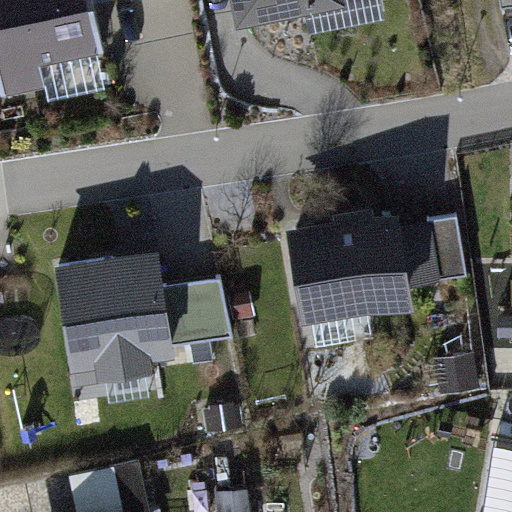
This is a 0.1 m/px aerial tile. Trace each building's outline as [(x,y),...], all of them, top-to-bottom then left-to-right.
[(93,0),(0,0),(0,65),(4,87),(46,79),(41,54),(102,43),(93,0)] [(240,0),(242,10),(288,0),(240,0)] [(460,207),(397,216),(406,281),(469,271),(460,207)] [(397,216),(299,231),(311,311),(409,296),(406,281),(397,216)] [(161,229),(54,248),(73,357),(101,352),(103,363),(152,354),(150,342),(232,328),(222,265),(169,274),(161,229)] [(85,511),(151,511),(140,457),(76,472),(85,511)]
